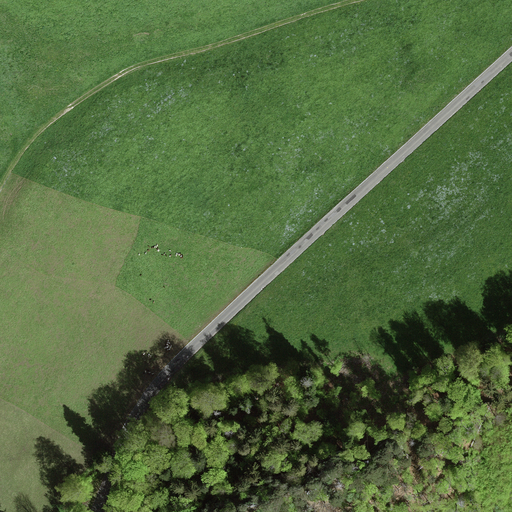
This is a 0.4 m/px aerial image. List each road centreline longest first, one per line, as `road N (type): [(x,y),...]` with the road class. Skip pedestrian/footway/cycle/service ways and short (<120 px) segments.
road 1 (tertiary): [(96,511),(135,415),(163,376),(511,52)]
road 2 (track): [(56,115),(130,70),(358,0)]
